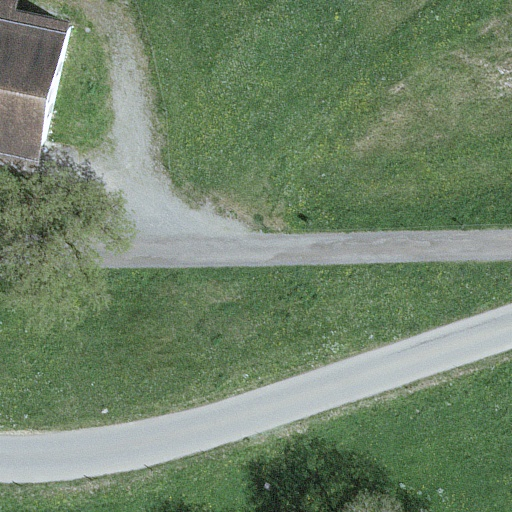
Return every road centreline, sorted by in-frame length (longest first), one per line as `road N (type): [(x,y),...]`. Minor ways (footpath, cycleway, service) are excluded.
road 1 (residential): [(511,332),(81,459),(0,459)]
road 2 (track): [(511,243),(225,254),(0,248)]
